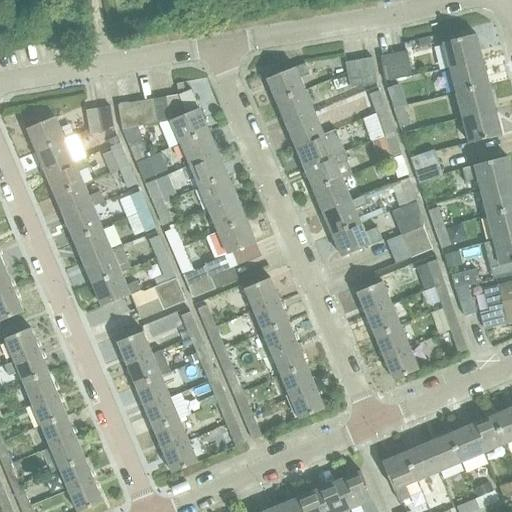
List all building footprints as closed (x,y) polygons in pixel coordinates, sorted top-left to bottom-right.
[(443,43),(450,68),(483,60),(476,34),(443,43)] [(407,52),(394,54),(398,78),(411,76),(407,52)] [(398,78),(394,54),(380,57),(384,81),(398,78)] [(371,58),(359,60),(363,85),(376,83),(371,58)] [(363,85),(359,60),(345,63),(349,88),(363,85)] [(450,68),(456,94),(489,85),(483,60),(450,68)] [(305,64),(267,80),(277,102),(305,90),(301,80),(310,76),(305,64)] [(390,85),(396,103),(408,99),(403,81),(390,85)] [(456,94),(463,118),(495,109),(489,85),(456,94)] [(277,102),(286,124),(314,113),(305,90),(277,102)] [(370,95),(376,113),(387,109),(381,91),(370,95)] [(170,120),(172,120),(187,114),(179,95),(166,97),(170,120)] [(159,122),(170,120),(166,97),(154,99),(159,122)] [(147,124),(159,122),(154,99),(143,101),(147,124)] [(135,126),(147,124),(143,101),(131,103),(135,126)] [(122,129),(135,126),(131,103),(118,105),(122,129)] [(110,106),(98,108),(102,132),(114,130),(110,106)] [(394,110),(401,129),(411,125),(403,106),(394,110)] [(102,132),(98,108),(86,111),(90,134),(102,132)] [(172,120),(181,143),(209,131),(200,109),(187,114),(172,120)] [(376,113),(384,136),(385,135),(394,132),(387,109),(376,113)] [(495,109),(463,118),(469,143),(502,134),(495,109)] [(286,124),(295,146),(324,135),(314,113),(286,124)] [(27,127),(37,152),(65,140),(55,116),(27,127)] [(341,126),(349,143),(372,132),(365,116),(341,126)] [(344,152),(340,142),(335,130),(324,135),(295,146),(304,168),(333,157),(344,152)] [(181,143),(190,165),(218,153),(209,131),(181,143)] [(384,136),(391,158),(402,154),(394,132),(385,135),(384,136)] [(37,152),(46,173),(74,162),(65,140),(37,152)] [(129,144),(136,162),(146,158),(138,140),(129,144)] [(110,148),(120,169),(129,165),(119,143),(110,148)] [(411,159),(415,171),(438,163),(434,151),(411,159)] [(314,191),(342,179),(342,180),(353,175),(348,162),(344,152),(333,157),(304,168),(314,191)] [(190,165),(199,187),(228,175),(218,153),(190,165)] [(402,154),(391,158),(398,179),(409,175),(402,154)] [(479,164),(463,168),(467,182),(479,179),(482,192),(511,183),(511,175),(507,157),(479,164)] [(46,173),(55,196),(83,184),(78,172),(88,168),(84,158),(74,162),(46,173)] [(146,158),(136,162),(144,182),(154,178),(146,158)] [(438,163),(415,171),(426,204),(442,198),(450,195),(438,163)] [(172,169),(177,186),(194,181),(189,164),(172,169)] [(129,165),(120,169),(129,189),(138,184),(129,165)] [(199,187),(208,209),(237,197),(228,175),(199,187)] [(314,191),(323,213),(351,201),(342,180),(342,179),(314,191)] [(401,181),(408,204),(417,201),(409,179),(401,181)] [(511,183),(482,192),(488,215),(511,209),(511,183)] [(55,196),(65,218),(92,206),(103,202),(99,192),(88,196),(83,184),(55,196)] [(148,188),(155,206),(165,202),(165,203),(179,197),(173,184),(160,190),(158,185),(148,188)] [(130,196),(138,213),(147,209),(140,192),(130,196)] [(323,213),(332,235),(361,224),(355,211),(369,205),(365,196),(351,201),(323,213)] [(208,209),(217,232),(246,219),(237,197),(208,209)] [(408,204),(415,228),(422,226),(424,221),(417,201),(408,204)] [(165,202),(155,206),(163,226),(173,223),(165,203),(165,202)] [(65,218),(74,240),(102,228),(92,206),(65,218)] [(429,211),(435,229),(445,226),(439,208),(429,211)] [(147,209),(138,213),(146,233),(156,229),(147,209)] [(511,209),(488,215),(494,241),(511,236),(511,209)] [(246,219),(217,232),(227,256),(256,244),(246,219)] [(361,224),(332,235),(342,258),(382,241),(377,228),(365,233),(361,224)] [(386,241),(391,253),(427,237),(422,226),(415,228),(386,241)] [(445,226),(435,229),(442,249),(452,245),(445,226)] [(74,240),(83,263),(111,251),(102,228),(74,240)] [(166,233),(173,251),(184,246),(177,229),(166,233)] [(511,236),(494,241),(484,243),(490,268),(511,262),(511,236)] [(150,240),(157,257),(165,254),(158,237),(150,240)] [(427,237),(391,253),(396,265),(432,250),(427,237)] [(183,276),(194,271),(184,246),(173,251),(183,276)] [(83,263),(92,285),(120,273),(129,269),(120,247),(111,251),(83,263)] [(157,257),(167,282),(175,279),(165,254),(157,257)] [(225,280),(254,269),(250,260),(232,267),(231,266),(221,270),(225,280)] [(444,282),(437,260),(427,264),(434,285),(444,282)] [(207,266),(194,271),(183,276),(187,286),(211,276),(207,266)] [(0,271),(0,296),(14,291),(5,269),(0,271)] [(452,276),(455,289),(467,286),(480,283),(477,270),(452,276)] [(120,273),(92,285),(102,309),(141,293),(137,283),(126,287),(120,273)] [(211,276),(187,286),(192,298),(216,288),(211,276)] [(153,288),(157,299),(180,289),(175,279),(167,282),(153,288)] [(245,291),(254,313),(280,302),(271,280),(245,291)] [(490,311),(481,313),(485,328),(511,321),(511,281),(499,285),(485,288),(490,311)] [(452,306),(444,282),(434,285),(442,309),(452,306)] [(356,293),(366,317),(392,306),(382,283),(356,293)] [(467,286),(455,289),(464,316),(476,312),(467,286)] [(180,289),(157,299),(162,311),(185,301),(180,289)] [(292,311),(306,305),(300,290),(286,295),(292,311)] [(14,291),(0,296),(0,323),(24,313),(14,291)] [(254,313),(263,335),(289,324),(280,302),(254,313)] [(198,309),(208,333),(217,329),(207,305),(198,309)] [(366,317),(375,338),(400,328),(392,306),(366,317)] [(449,331),(450,332),(460,329),(452,306),(442,309),(449,331)] [(442,309),(431,313),(438,334),(449,331),(442,309)] [(182,316),(192,340),(201,336),(191,312),(182,316)] [(263,335),(272,357),(298,346),(289,324),(263,335)] [(375,338),(384,360),(409,350),(400,328),(375,338)] [(208,333),(217,355),(227,351),(217,329),(208,333)] [(450,332),(456,353),(466,350),(460,329),(450,332)] [(5,341),(14,363),(40,352),(31,330),(5,341)] [(118,344),(127,367),(153,356),(144,333),(118,344)] [(192,340),(201,362),(210,358),(201,336),(192,340)] [(272,357),(281,379),(307,367),(298,346),(272,357)] [(409,350),(384,360),(392,380),(417,370),(409,350)] [(217,355),(226,375),(235,372),(227,351),(217,355)] [(18,372),(23,385),(49,374),(40,352),(14,363),(5,366),(9,376),(18,372)] [(153,356),(127,367),(136,389),(162,378),(171,374),(162,352),(153,356)] [(201,362),(210,383),(219,379),(210,358),(201,362)] [(281,379),(290,401),(316,390),(307,367),(281,379)] [(226,375),(235,397),(244,393),(235,372),(226,375)] [(23,385),(32,406),(58,395),(49,374),(23,385)] [(136,389),(145,411),(171,400),(162,378),(136,389)] [(210,383),(219,405),(229,401),(219,379),(210,383)] [(316,390),(290,401),(299,423),(325,412),(316,390)] [(245,421),(254,416),(244,393),(235,397),(245,421)] [(32,406),(41,428),(67,417),(58,395),(32,406)] [(145,411),(154,433),(180,422),(171,400),(145,411)] [(219,405),(228,427),(238,423),(229,401),(219,405)] [(511,408),(494,416),(506,445),(511,442),(511,408)] [(262,437),(254,416),(245,421),(253,440),(262,437)] [(494,416),(472,426),(484,454),(506,445),(494,416)] [(41,428),(50,449),(75,439),(67,417),(41,428)] [(154,433),(163,455),(189,444),(180,422),(154,433)] [(238,423),(228,427),(237,447),(246,443),(238,423)] [(472,426),(450,435),(461,463),(484,454),(472,426)] [(450,435),(427,444),(439,472),(461,463),(450,435)] [(50,449),(58,471),(84,460),(75,439),(50,449)] [(0,444),(0,462),(2,468),(11,464),(3,444),(0,444)] [(189,444),(163,455),(172,477),(198,467),(189,444)] [(427,444),(405,453),(417,481),(439,472),(427,444)] [(417,481),(405,453),(383,463),(399,502),(408,498),(404,487),(417,481)] [(58,471),(67,493),(93,482),(84,460),(58,471)] [(2,468),(11,490),(21,486),(11,464),(2,468)] [(377,511),(361,473),(339,482),(351,510),(360,506),(362,511),(377,511)] [(93,482),(67,493),(75,511),(83,511),(102,504),(93,482)] [(339,482),(316,491),(325,511),(345,511),(351,510),(339,482)] [(511,496),(511,483),(502,488),(507,498),(511,496)] [(21,511),(30,508),(21,486),(11,490),(21,511)] [(325,511),(316,491),(294,500),(298,511),(325,511)] [(493,491),(476,499),(480,509),(498,502),(493,491)] [(0,507),(1,511),(12,511),(4,493),(0,494),(0,507)] [(473,511),(480,509),(476,499),(457,507),(459,511),(473,511)] [(298,511),(294,500),(272,509),(273,511),(298,511)]
